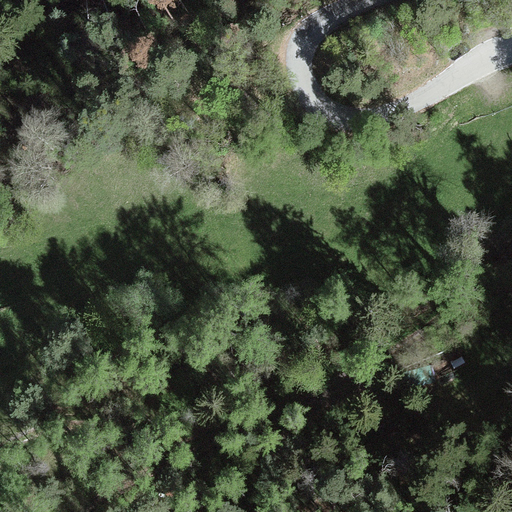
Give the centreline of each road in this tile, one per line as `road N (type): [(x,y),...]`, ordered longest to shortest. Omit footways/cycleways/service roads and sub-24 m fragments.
road 1 (track): [(67,511),(104,463),(402,376),(493,331),(511,307)]
road 2 (unclassified): [(366,0),(324,14),(295,38),(300,77),(315,102),(352,119),(402,114),(511,45)]
